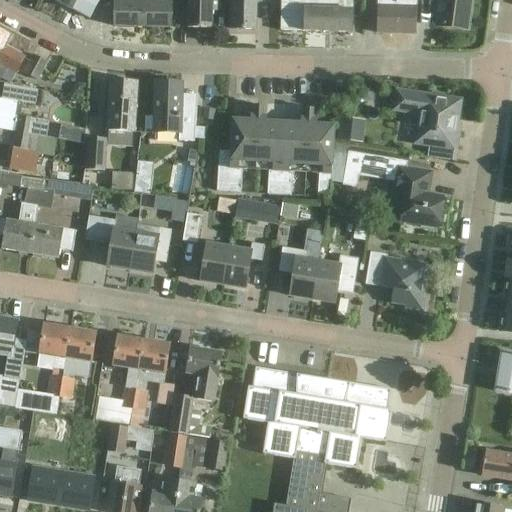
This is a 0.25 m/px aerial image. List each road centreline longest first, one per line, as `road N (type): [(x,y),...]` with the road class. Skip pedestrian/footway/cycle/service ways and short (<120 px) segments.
road 1 (residential): [(499,71),(85,51),(0,9)]
road 2 (residential): [(459,356),(0,283)]
road 3 (residential): [(459,356),(499,71)]
road 4 (residential): [(434,511),(459,356)]
